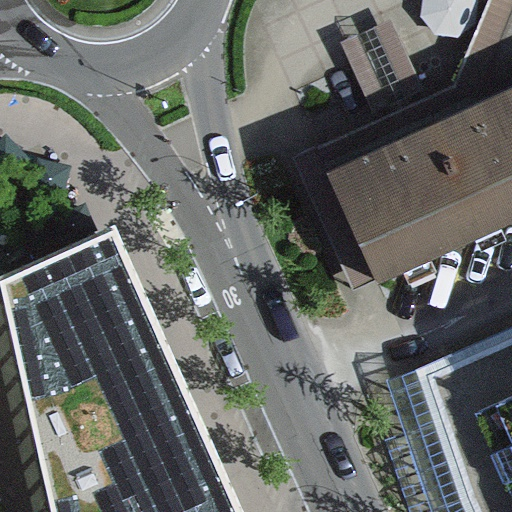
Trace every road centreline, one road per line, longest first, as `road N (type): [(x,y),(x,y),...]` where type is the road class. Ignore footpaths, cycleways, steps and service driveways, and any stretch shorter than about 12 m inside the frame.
road 1 (residential): [(221,218),(347,511)]
road 2 (residential): [(221,218),(201,20)]
road 3 (residential): [(114,71),(154,149),(187,193),(221,218)]
